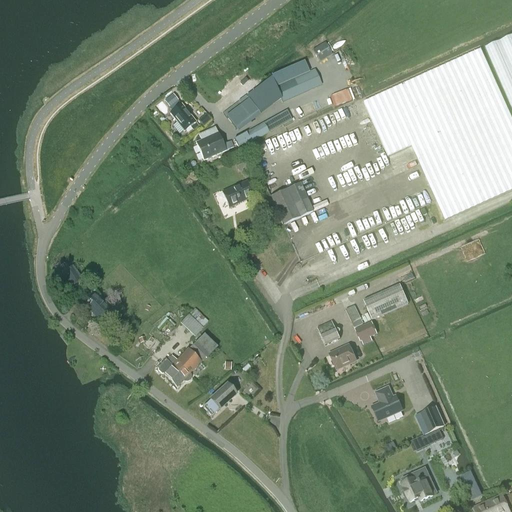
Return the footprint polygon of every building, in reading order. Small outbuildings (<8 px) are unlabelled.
[(511,36),(485,48),(511,110),(511,36)] [(319,62),(332,55),(325,43),(312,51),(319,62)] [(511,120),(480,51),(363,104),(387,158),(411,147),(445,222),(511,191),(511,120)] [(275,102),(281,99),(283,103),(321,86),(314,71),(309,73),(304,62),(271,77),(273,83),(267,86),(251,98),(247,94),(223,114),(226,117),(238,133),(260,116),(258,113),(274,101),(275,102)] [(173,95),(164,102),(169,108),(178,101),(173,95)] [(181,105),(170,114),(176,123),(173,126),(180,135),(183,132),(184,132),(190,128),(193,131),(198,127),(195,123),(181,105)] [(239,150),(292,120),(286,111),(234,140),(239,150)] [(206,115),(198,121),(203,127),(211,121),(206,115)] [(230,142),(223,145),(215,128),(199,135),(201,141),(195,144),(203,162),(233,148),(230,142)] [(235,164),(238,172),(253,165),(251,157),(235,164)] [(246,183),(222,193),(229,209),(253,198),(246,183)] [(283,226),(312,213),(300,184),(287,190),(270,198),(283,226)] [(71,287),(83,279),(73,265),(61,273),(71,287)] [(408,305),(400,286),(363,303),(372,321),(408,305)] [(91,300),(84,307),(98,321),(108,311),(111,307),(94,290),(87,297),(91,300)] [(354,329),(363,325),(354,306),(345,311),(354,329)] [(188,315),(202,328),(207,322),(194,309),(188,315)] [(203,329),(202,328),(188,315),(180,324),(194,338),(203,329)] [(332,322),(317,329),(325,347),(340,340),(332,322)] [(355,331),(360,343),(377,335),(371,323),(355,331)] [(206,360),(217,348),(204,335),(193,346),(188,351),(187,350),(176,361),(170,356),(166,361),(165,361),(157,369),(158,369),(158,372),(161,375),(163,375),(164,375),(163,376),(176,389),(183,382),(184,382),(185,383),(186,383),(187,383),(188,382),(189,382),(190,381),(191,380),(191,379),(191,378),(191,377),(191,376),(190,375),(190,374),(201,362),(200,362),(205,358),(206,360)] [(336,371),(356,362),(349,347),(329,356),(336,371)] [(203,408),(211,418),(235,396),(227,386),(203,408)] [(372,408),(378,422),(401,412),(395,398),(393,399),(388,388),(375,394),(378,401),(379,401),(380,405),(372,408)] [(421,429),(424,436),(444,427),(436,408),(421,415),(426,427),(421,429)] [(428,447),(424,438),(413,444),(417,452),(428,447)] [(412,480),(397,486),(401,494),(400,494),(402,499),(403,499),(407,507),(416,502),(417,505),(432,499),(423,480),(414,484),(412,480)] [(509,511),(502,496),(473,508),(474,511),(509,511)]
